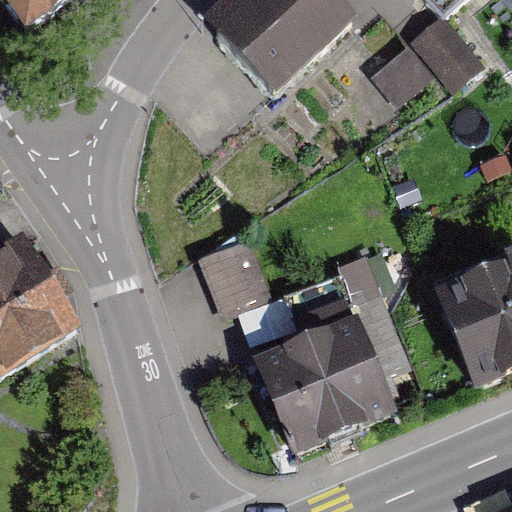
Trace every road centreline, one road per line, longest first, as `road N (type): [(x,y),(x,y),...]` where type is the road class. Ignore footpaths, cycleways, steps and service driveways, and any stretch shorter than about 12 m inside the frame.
road 1 (residential): [(73,211),(128,314),(197,511)]
road 2 (residential): [(73,211),(98,138),(162,41),(201,0)]
road 3 (secondary): [(511,454),(368,511)]
road 4 (residential): [(0,106),(73,211)]
